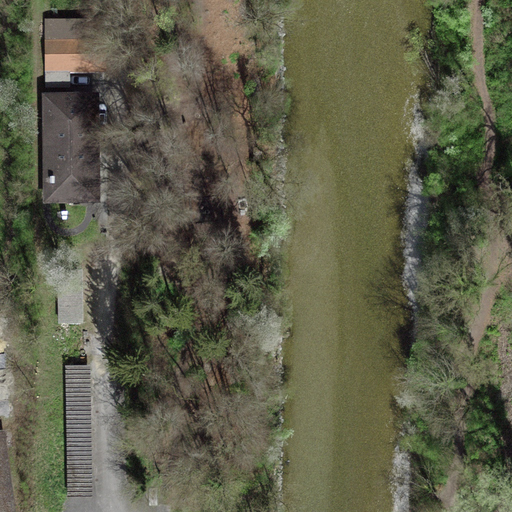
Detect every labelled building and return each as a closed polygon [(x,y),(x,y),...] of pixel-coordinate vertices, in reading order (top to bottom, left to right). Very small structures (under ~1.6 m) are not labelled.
[(94,24),(50,25),(51,82),(96,80),(94,24)] [(95,103),(52,102),(51,195),(93,196),(95,103)] [(59,268),(59,319),(81,319),(81,268),(59,268)] [(87,381),(67,381),(70,495),(91,494),(87,381)] [(18,511),(8,435),(0,436),(0,511),(18,511)]
